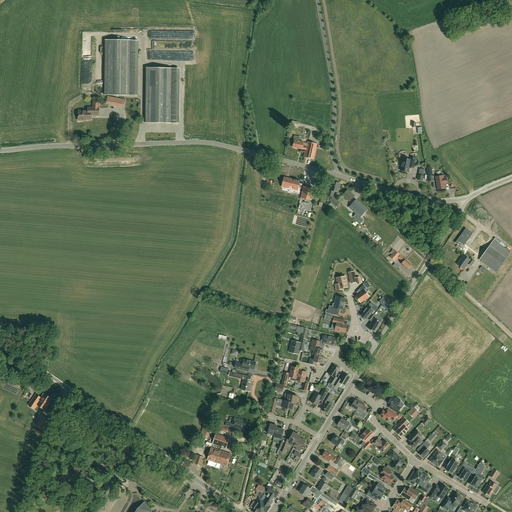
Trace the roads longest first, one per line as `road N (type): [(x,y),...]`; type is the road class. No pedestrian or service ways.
road 1 (tertiary): [(334,175),(189,142),(0,151)]
road 2 (unclassified): [(207,487),(0,344)]
road 3 (residential): [(334,175),(333,91),(318,0)]
